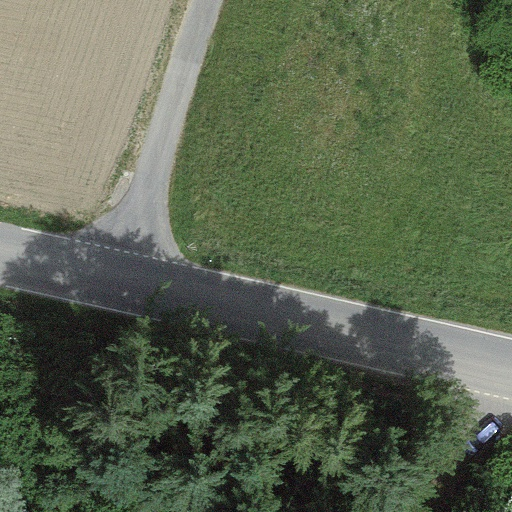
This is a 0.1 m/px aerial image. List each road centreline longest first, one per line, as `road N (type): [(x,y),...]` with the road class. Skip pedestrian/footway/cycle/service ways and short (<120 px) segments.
road 1 (tertiary): [(116,282),(511,363)]
road 2 (unclassified): [(211,0),(116,282)]
